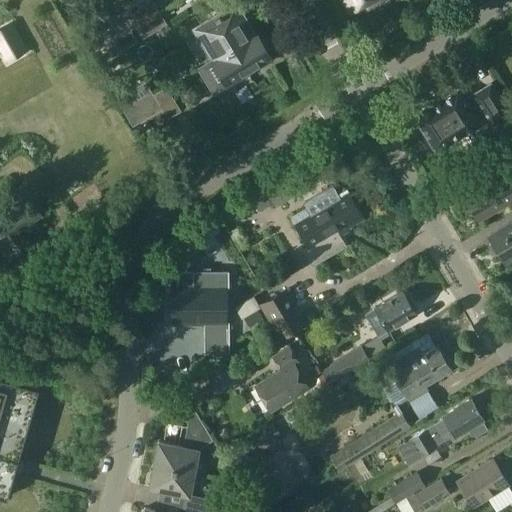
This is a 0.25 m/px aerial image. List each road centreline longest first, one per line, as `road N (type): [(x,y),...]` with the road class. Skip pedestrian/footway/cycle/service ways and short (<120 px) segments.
road 1 (residential): [(108,511),(127,426),(129,282),(146,240),(180,202),(356,93)]
road 2 (residential): [(511,355),(356,93)]
road 3 (residential): [(507,0),(356,93)]
